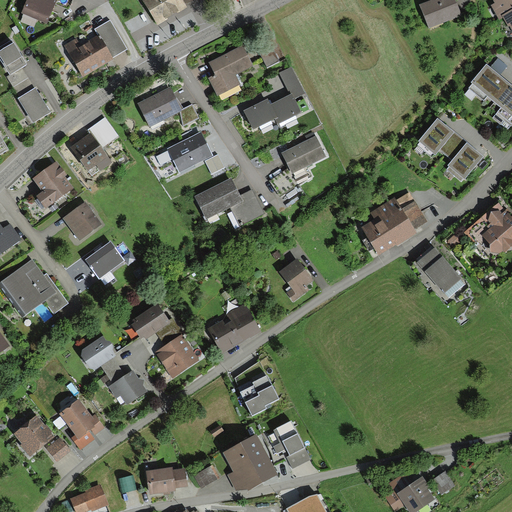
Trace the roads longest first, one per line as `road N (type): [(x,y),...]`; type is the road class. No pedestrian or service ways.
road 1 (residential): [(42,511),(64,480),(115,440),(317,299),(395,256),(511,159)]
road 2 (residential): [(0,181),(65,124),(174,53)]
road 3 (residential): [(174,53),(265,198)]
